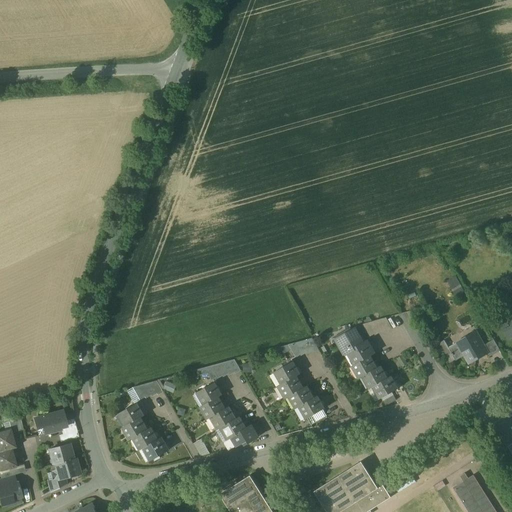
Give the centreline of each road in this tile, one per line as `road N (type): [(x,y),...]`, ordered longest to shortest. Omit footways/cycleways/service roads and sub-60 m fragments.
road 1 (residential): [(105,479),(88,426),(83,333),(176,69)]
road 2 (residential): [(118,487),(451,400),(511,375)]
road 3 (residential): [(176,69),(0,77)]
